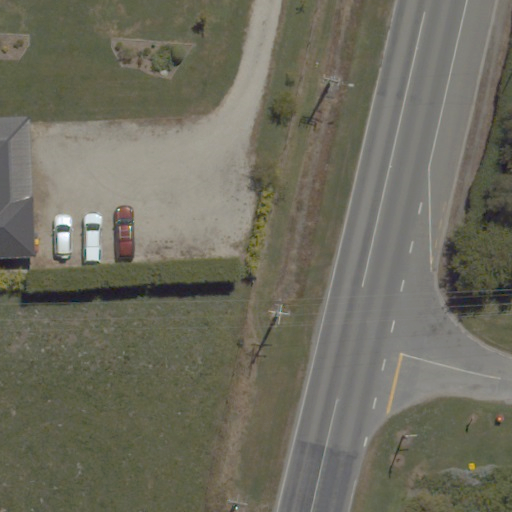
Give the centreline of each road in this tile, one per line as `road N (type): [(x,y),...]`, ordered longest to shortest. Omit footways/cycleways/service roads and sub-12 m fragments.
road 1 (secondary): [(348,343),(426,0)]
road 2 (secondary): [(310,511),(348,343)]
road 3 (unclassified): [(348,343),(511,379)]
